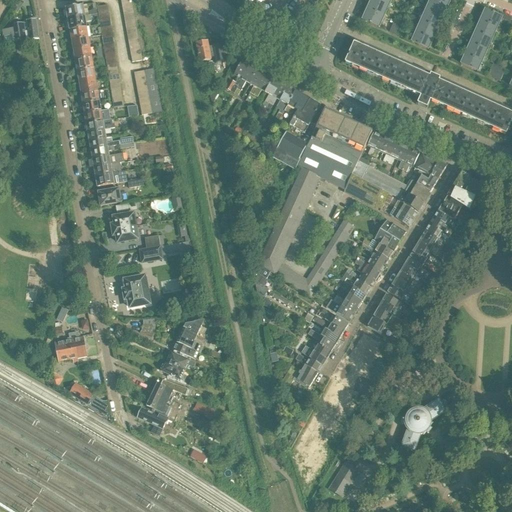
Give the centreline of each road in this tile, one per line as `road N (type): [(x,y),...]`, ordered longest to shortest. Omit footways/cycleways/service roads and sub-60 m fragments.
road 1 (residential): [(41,8),(119,421)]
road 2 (residential): [(326,374),(464,149)]
road 3 (residential): [(464,149),(310,75)]
road 4 (residential): [(310,75),(190,0)]
